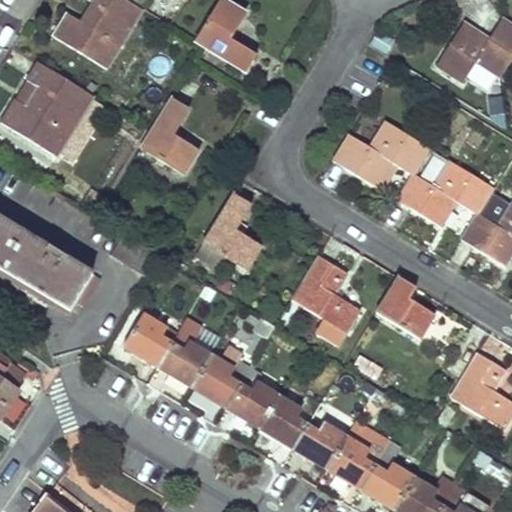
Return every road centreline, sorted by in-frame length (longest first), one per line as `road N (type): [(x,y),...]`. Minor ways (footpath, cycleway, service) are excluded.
road 1 (residential): [(365,0),(289,140),(284,169),(300,189),(511,321)]
road 2 (residential): [(0,485),(59,398),(76,392),(274,511)]
